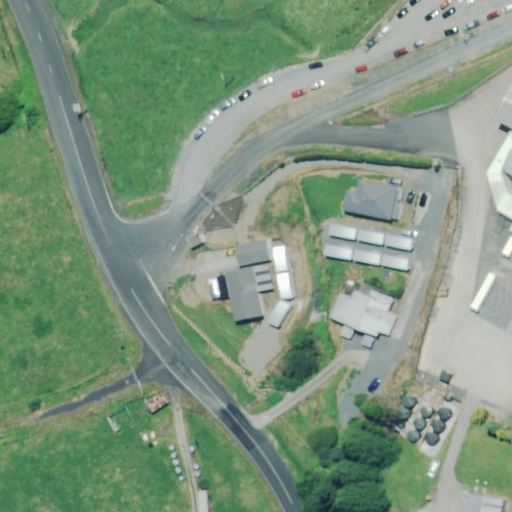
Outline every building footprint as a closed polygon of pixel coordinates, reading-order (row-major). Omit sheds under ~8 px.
[(492,113),(511,123),(511,77),(492,113)] [(511,140),(499,165),(511,172),(511,140)] [(398,204),(401,187),(363,180),(361,193),(351,191),(346,213),(399,223),(403,205),(398,204)] [(431,193),(417,191),(412,224),(425,226),(431,193)] [(263,240),(235,245),(240,266),(268,261),(263,240)] [(228,274),(239,322),(266,316),(261,293),(275,290),(269,265),(228,274)] [(348,290),(336,318),(380,337),(383,332),(397,339),(406,319),(393,313),(399,299),(367,285),(362,296),(348,290)] [(164,392),(146,404),(152,414),(170,403),(164,392)] [(208,511),(208,493),(199,493),(199,511),(208,511)] [(504,511),(507,501),(472,494),(468,511),(504,511)]
